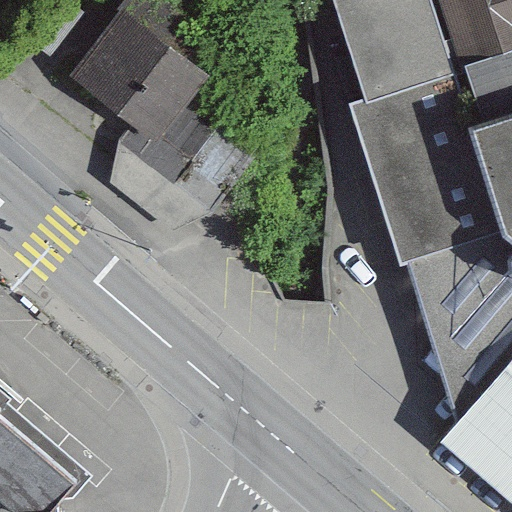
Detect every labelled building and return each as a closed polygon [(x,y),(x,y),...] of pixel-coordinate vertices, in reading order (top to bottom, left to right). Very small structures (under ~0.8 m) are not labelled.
[(310,0),(337,95),(323,98),(371,272),(464,247),(475,285),(503,252),(511,260),(511,104),(456,117),(447,75),(428,0),(310,0)] [(511,0),(428,0),(447,75),(456,117),(511,104),(511,0)] [(203,78),(108,5),(51,77),(141,146),(147,137),(227,199),(257,160),(183,103),(203,78)] [(511,343),(430,440),(511,509),(511,343)] [(37,511),(38,500),(0,467),(0,511),(37,511)]
